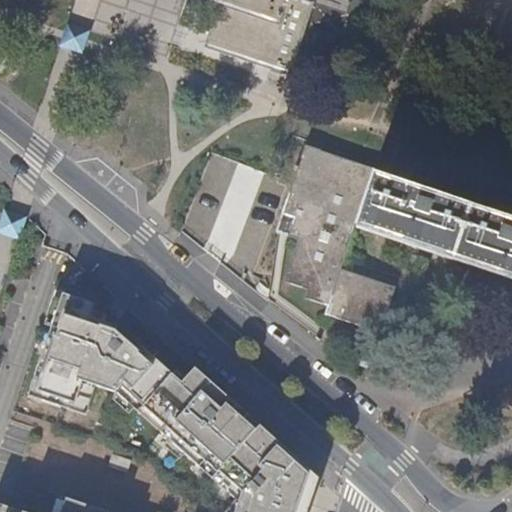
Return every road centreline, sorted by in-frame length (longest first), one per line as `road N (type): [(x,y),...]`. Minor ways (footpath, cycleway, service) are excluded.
road 1 (residential): [(457,511),(41,150),(0,127)]
road 2 (residential): [(0,148),(395,511)]
